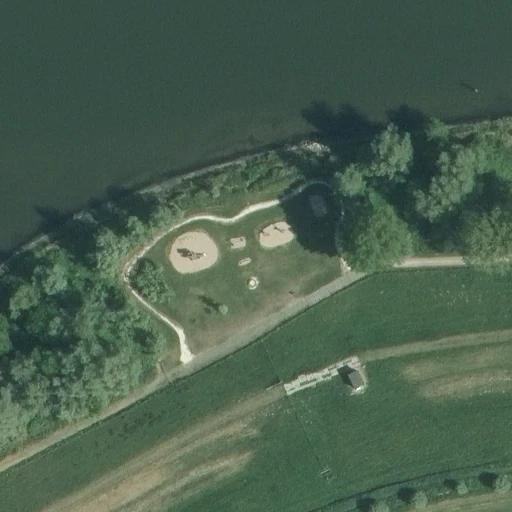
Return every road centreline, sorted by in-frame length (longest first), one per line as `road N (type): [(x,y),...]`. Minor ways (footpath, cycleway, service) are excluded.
road 1 (track): [(0,468),(349,280)]
road 2 (track): [(349,280),(401,262),(511,258)]
